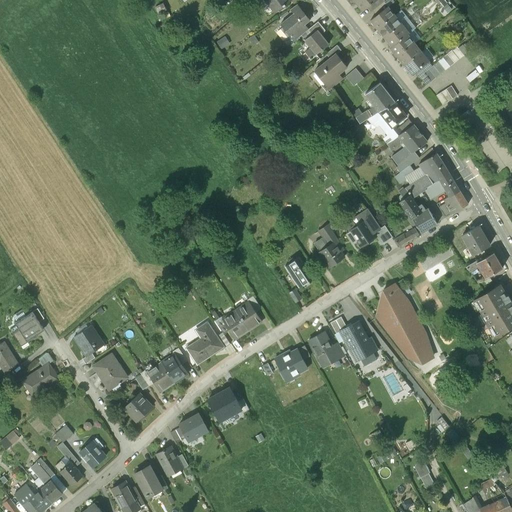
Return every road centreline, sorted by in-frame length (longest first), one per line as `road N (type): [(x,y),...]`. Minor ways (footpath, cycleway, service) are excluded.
road 1 (residential): [(481,205),(211,378),(132,452)]
road 2 (secondary): [(329,0),(429,123)]
